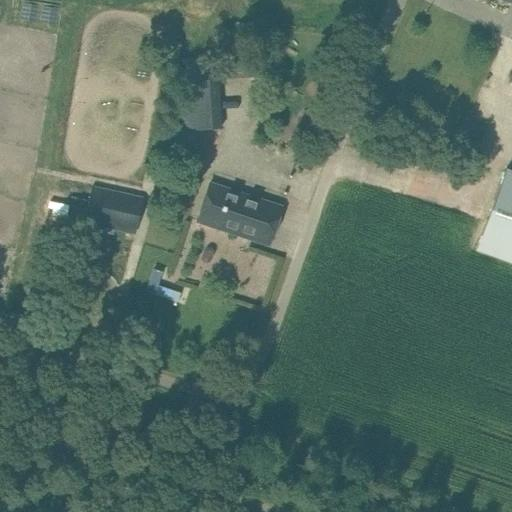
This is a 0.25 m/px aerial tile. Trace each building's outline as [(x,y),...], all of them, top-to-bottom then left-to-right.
[(189,130),(223,129),(223,64),(189,64),(189,130)] [(476,250),(511,263),(511,171),(505,169),(476,250)] [(197,222),(269,245),(282,207),(210,183),(197,222)] [(88,200),(71,196),(66,217),(83,221),(82,223),(134,234),(143,197),(92,185),(88,200)] [(125,246),(127,249),(114,261),(127,277),(179,232),(163,213),(125,246)]
